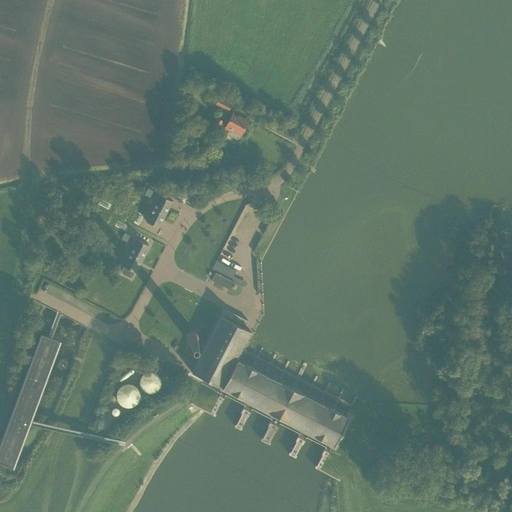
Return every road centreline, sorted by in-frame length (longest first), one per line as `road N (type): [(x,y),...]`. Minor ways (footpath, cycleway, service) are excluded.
road 1 (unclassified): [(125,333),(187,221),(210,203),(273,182),(291,165),(377,0)]
road 2 (track): [(42,511),(65,430),(115,334)]
